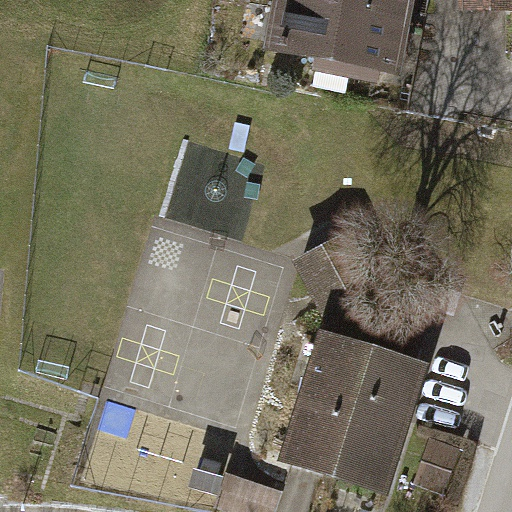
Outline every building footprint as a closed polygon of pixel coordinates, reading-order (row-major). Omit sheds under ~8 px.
[(288,0),(268,0),(259,48),(397,76),(407,24),(288,0)] [(288,0),(407,24),(412,0),(288,0)] [(511,0),(455,0),(456,10),(511,10),(511,0)] [(413,394),(420,371),(407,367),(417,333),(396,325),(371,280),(349,238),(300,265),(334,328),(331,341),(324,340),(287,463),(383,493),(413,394)] [(461,447),(430,438),(417,485),(448,494),(461,447)] [(267,511),(273,493),(229,479),(222,504),(246,511),(267,511)]
